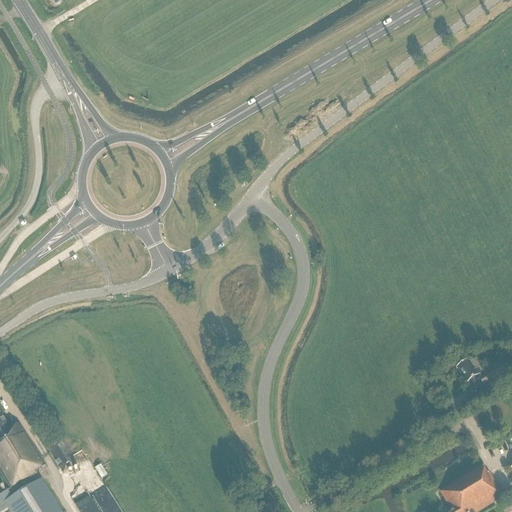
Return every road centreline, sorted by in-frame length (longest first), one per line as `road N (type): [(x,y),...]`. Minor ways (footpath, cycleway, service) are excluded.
road 1 (tertiary): [(297,511),(268,453),(263,414),(270,364),(303,289),(303,260),(253,193)]
road 2 (unclassified): [(253,193),(295,148),(494,0)]
road 3 (primary): [(240,114),(431,0)]
road 4 (unclassified): [(66,81),(35,103),(38,182),(0,240)]
road 5 (unclassified): [(0,333),(51,302),(169,272)]
